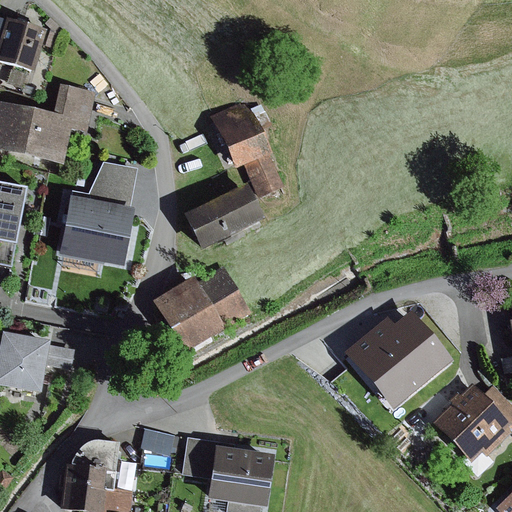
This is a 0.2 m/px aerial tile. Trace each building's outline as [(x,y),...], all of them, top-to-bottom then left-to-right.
[(5,22),(0,19),(0,61),(34,73),(46,30),(6,18),(5,22)] [(60,85),(55,113),(0,101),(0,151),(64,165),(72,129),(88,133),(96,93),(60,85)] [(210,117),(236,169),(245,166),(259,199),(285,188),(269,156),(273,154),(248,101),(210,117)] [(89,195),(72,192),(59,257),(123,268),(134,209),(131,207),(138,169),(104,163),(89,195)] [(28,187),(0,182),(0,265),(12,268),(28,187)] [(184,215),(202,251),(265,219),(248,184),(184,215)] [(153,302),(184,354),(253,314),(227,272),(201,288),(194,277),(153,302)] [(393,397),(460,354),(421,294),(354,337),(393,397)] [(50,341),(3,332),(0,345),(0,386),(41,394),(46,367),(71,372),(74,351),(49,346),(50,341)] [(472,384),(432,423),(472,464),(483,453),(488,458),(511,433),(511,404),(494,386),(484,397),(472,384)] [(149,427),(145,444),(177,453),(182,435),(149,427)] [(181,476),(211,480),(216,447),(234,450),(235,445),(188,439),(181,476)] [(71,467),(66,466),(60,509),(79,511),(106,511),(107,510),(119,511),(131,511),(133,492),(115,490),(120,443),(92,441),(86,445),(80,450),(75,457),(71,467)] [(234,450),(216,447),(211,480),(208,500),(268,509),(275,456),(234,450)] [(511,511),(511,494),(496,510),(498,511),(511,511)]
